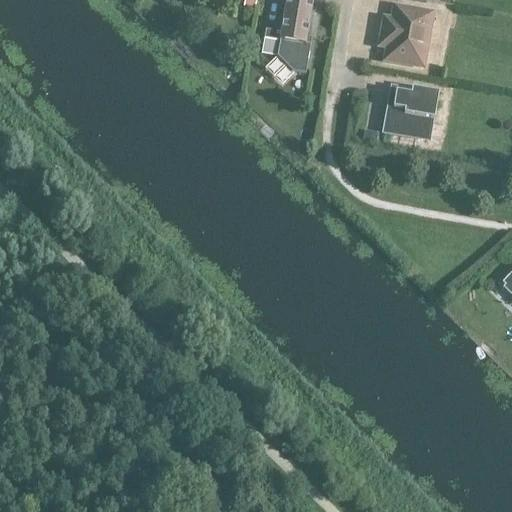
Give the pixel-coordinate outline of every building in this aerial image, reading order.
[(254,10),(255,0),(245,0),(244,8),(254,10)] [(313,4),(289,0),(286,0),(281,35),(265,33),(264,41),(280,44),(277,60),(293,75),(305,78),(311,41),(307,40),(313,4)] [(486,29),(490,15),(456,6),(452,20),(486,29)] [(380,48),(389,50),(386,63),(423,69),(432,16),(395,10),(391,33),(383,32),(380,48)] [(437,95),(397,88),(395,95),(391,94),(384,134),(409,139),(427,142),(431,121),(433,121),(437,95)] [(364,134),(362,145),(375,148),(377,136),(364,134)]
